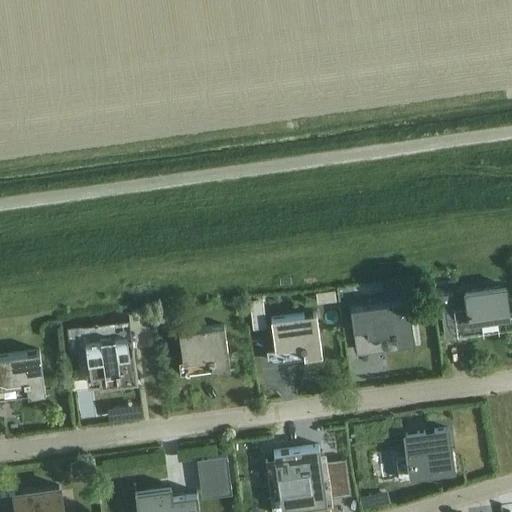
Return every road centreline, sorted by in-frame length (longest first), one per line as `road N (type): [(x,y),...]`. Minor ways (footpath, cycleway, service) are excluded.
road 1 (unclassified): [(0,203),(511,131)]
road 2 (residential): [(0,452),(511,381)]
